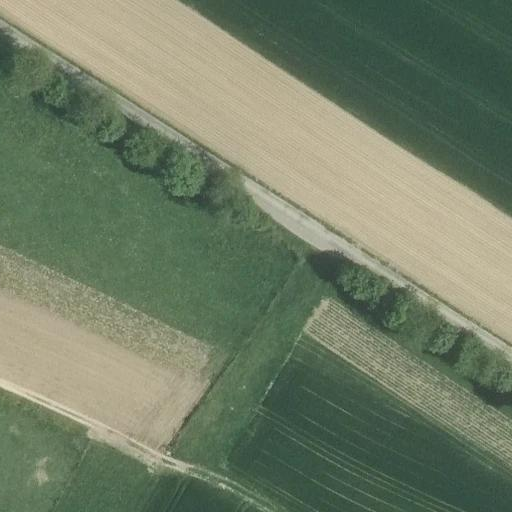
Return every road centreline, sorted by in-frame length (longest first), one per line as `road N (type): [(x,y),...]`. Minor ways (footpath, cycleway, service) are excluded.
road 1 (track): [(0,27),(328,242),(511,351)]
road 2 (track): [(0,386),(145,451)]
